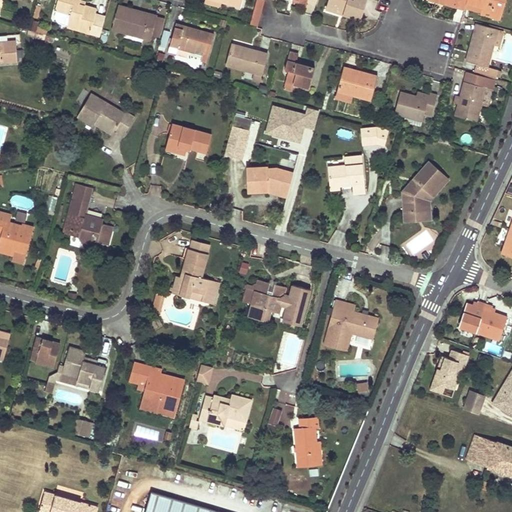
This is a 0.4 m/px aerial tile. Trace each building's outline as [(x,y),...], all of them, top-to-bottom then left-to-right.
[(71,14),(67,27),(100,36),(105,17),(96,14),(97,9),(91,7),(84,6),(79,4),(80,0),(57,0),(55,10),(71,14)] [(221,1),(215,0),(205,0),(204,4),(219,8),(221,1)] [(266,1),(261,0),(256,0),(251,23),(260,26),(266,1)] [(342,14),(360,20),(364,8),(366,0),(328,0),(326,6),(344,12),(342,14)] [(432,0),(435,1),(441,3),(441,0),(450,0),(455,2),(454,6),(464,9),(466,2),(466,0),(432,0)] [(482,9),(501,14),(505,0),(466,0),(466,2),(483,7),(482,9)] [(483,7),(466,2),(464,9),(481,13),(480,15),(499,20),(501,14),(482,9),(483,7)] [(118,6),(112,30),(150,40),(151,36),(160,38),(165,18),(155,16),(148,14),(147,18),(129,13),(130,9),(118,6)] [(148,14),(130,9),(129,13),(147,18),(148,14)] [(470,47),(467,61),(477,64),(487,66),(493,45),(497,30),(497,29),(477,23),(470,47)] [(201,60),(206,62),(214,34),(197,30),(184,26),(183,30),(175,27),(168,51),(176,53),(178,48),(178,45),(196,50),(203,52),(201,60)] [(497,30),(493,45),(500,47),(504,32),(497,30)] [(0,55),(0,58),(1,60),(18,58),(16,41),(0,42),(0,55)] [(257,51),(232,44),(226,65),(254,72),(262,75),(267,54),(257,51)] [(286,81),(309,87),(315,68),(300,64),(296,63),(298,54),(290,51),(285,70),(288,71),(286,81)] [(487,66),(477,64),(475,70),(488,74),(490,67),(487,66)] [(490,67),(488,74),(496,76),(498,69),(490,67)] [(350,97),(370,103),(378,76),(363,71),(356,69),(356,71),(343,68),(337,91),(351,94),(350,97)] [(489,104),(495,79),(467,71),(463,86),(460,97),(459,103),(455,116),(476,121),(481,103),(489,104)] [(250,82),(253,74),(245,72),(242,79),(250,82)] [(262,75),(254,72),(252,80),(260,82),(262,75)] [(351,94),(337,91),(336,97),(349,101),(350,97),(351,94)] [(416,96),(400,92),(395,113),(422,121),(424,113),(432,115),(437,94),(430,92),(429,95),(424,93),(417,92),(416,96)] [(126,112),(92,93),(79,116),(94,125),(94,123),(96,120),(115,131),(116,130),(125,135),(130,127),(136,117),(126,111),(126,112)] [(273,107),(266,132),(300,141),(303,126),(314,129),(318,111),(307,109),(306,115),(273,107)] [(241,160),(252,120),(235,115),(232,126),(228,139),(225,150),(224,155),(241,160)] [(96,120),(94,123),(113,134),(115,131),(96,120)] [(194,150),(207,153),(212,135),(174,124),(168,145),(180,148),(178,153),(184,154),(188,156),(189,152),(190,149),(194,150)] [(377,129),(362,130),(363,147),(378,146),(384,147),(388,132),(377,129)] [(440,132),(437,141),(446,143),(448,134),(440,132)] [(180,148),(168,145),(167,150),(178,153),(180,148)] [(358,193),(365,192),(363,155),(346,156),(347,164),(330,166),(331,184),(340,184),(348,183),(348,180),(353,180),(354,183),(354,193),(358,193)] [(402,192),(404,216),(414,215),(426,214),(425,201),(445,179),(428,164),(411,182),(416,187),(411,193),(402,192)] [(267,165),(246,167),(247,191),(259,190),(268,190),(268,187),(271,186),(287,191),(293,173),(276,168),(267,168),(267,165)] [(414,215),(404,216),(404,223),(430,221),(430,203),(449,182),(445,179),(425,201),(426,214),(414,215)] [(411,182),(402,192),(411,193),(416,187),(411,182)] [(92,188),(76,184),(63,234),(70,236),(72,230),(80,233),(78,242),(91,246),(92,242),(98,243),(108,246),(111,237),(113,227),(102,224),(103,220),(86,215),(92,188)] [(268,190),(286,195),(287,191),(271,186),(268,187),(268,190)] [(18,211),(15,224),(24,226),(24,224),(27,214),(18,211)] [(0,244),(0,246),(16,251),(15,255),(13,260),(19,262),(25,264),(28,254),(35,227),(24,224),(24,226),(15,224),(10,222),(0,219),(0,230),(3,231),(2,237),(0,244)] [(511,220),(501,254),(511,258),(511,220)] [(208,255),(210,246),(194,242),(192,250),(208,255)] [(16,251),(0,246),(0,251),(15,255),(16,251)] [(214,304),(220,282),(204,277),(210,255),(208,255),(192,250),(189,249),(186,259),(183,270),(187,271),(186,276),(182,275),(179,274),(175,287),(183,290),(181,295),(214,304)] [(247,274),(250,265),(243,263),(240,273),(247,274)] [(301,326),(311,290),(293,285),(290,296),(285,294),(287,288),(275,284),(273,291),(269,290),(271,283),(265,282),(259,280),(256,288),(248,286),(244,301),(253,304),(249,318),(268,324),(272,309),(280,312),(282,305),(287,307),(283,321),(291,323),(290,327),(295,329),(296,325),(301,326)] [(165,298),(157,295),(152,311),(160,314),(165,298)] [(337,301),(326,344),(348,350),(352,333),(374,339),(379,319),(354,312),(356,305),(347,303),(337,301)] [(472,305),(466,303),(458,326),(499,340),(507,317),(492,312),(489,311),(490,308),(491,306),(477,301),(476,303),(475,306),(472,305)] [(158,320),(152,323),(155,330),(162,326),(158,320)] [(0,352),(6,354),(11,333),(0,330),(0,352)] [(61,344),(37,338),(33,353),(39,355),(37,361),(55,366),(61,344)] [(71,346),(63,374),(79,378),(78,381),(92,385),(91,388),(100,391),(107,367),(98,364),(100,360),(92,358),(91,362),(85,361),(86,356),(88,351),(71,346)] [(468,365),(471,356),(452,350),(450,358),(443,356),(438,370),(432,390),(444,394),(447,387),(456,390),(459,381),(454,379),(460,362),(468,365)] [(148,388),(145,402),(177,411),(186,380),(176,378),(175,383),(161,379),(162,374),(142,368),(134,366),(130,383),(148,388)] [(214,369),(202,366),(197,381),(210,385),(214,369)] [(511,371),(493,404),(511,415),(511,371)] [(63,375),(66,376),(65,381),(91,388),(92,385),(78,381),(79,378),(63,374),(63,375)] [(176,378),(162,374),(161,379),(175,383),(176,378)] [(52,393),(55,383),(49,381),(46,391),(52,393)] [(367,391),(366,384),(356,385),(357,392),(367,391)] [(485,396),(470,391),(464,409),(479,414),(485,396)] [(215,398),(207,396),(201,418),(226,425),(226,427),(242,431),(246,428),(254,400),(243,397),(234,394),(232,399),(230,398),(229,402),(225,401),(226,397),(216,395),(215,398)] [(177,411),(145,402),(143,408),(176,417),(177,411)] [(282,411),(273,409),(269,424),(278,427),(282,411)] [(197,416),(191,415),(187,428),(196,431),(198,423),(195,422),(197,416)] [(295,428),(297,466),(316,465),(315,442),(315,427),(318,427),(318,417),(308,417),(299,418),(299,428),(295,428)] [(86,436),(90,422),(79,419),(75,433),(86,436)] [(90,437),(95,423),(90,422),(86,436),(90,437)] [(120,432),(108,429),(104,443),(116,446),(120,432)] [(477,460),(485,438),(475,435),(467,457),(477,460)] [(511,447),(485,438),(477,460),(477,463),(511,475),(511,447)] [(478,480),(477,487),(490,490),(492,483),(478,480)] [(219,511),(153,492),(146,511),(219,511)] [(96,511),(98,509),(46,494),(40,511),(96,511)]
